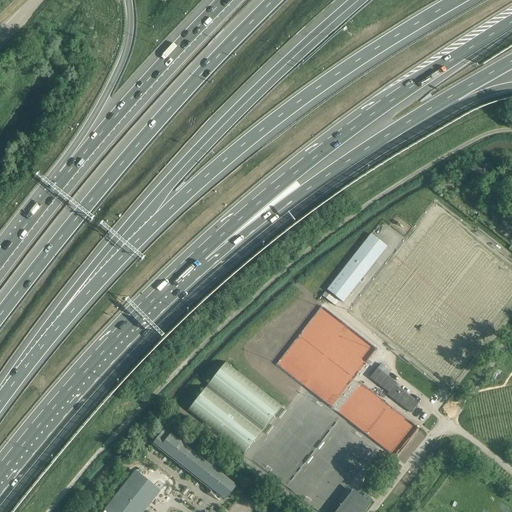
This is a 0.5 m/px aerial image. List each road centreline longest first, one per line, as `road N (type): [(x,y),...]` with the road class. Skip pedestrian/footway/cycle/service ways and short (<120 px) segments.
road 1 (motorway): [(25,366),(119,259),(225,158),(356,61),(456,0)]
road 2 (motorway): [(359,0),(260,88),(131,225),(25,366)]
road 3 (motorway): [(274,0),(151,129),(0,316)]
road 4 (motorway): [(202,257),(347,131),(511,22)]
road 5 (motorway): [(202,257),(511,60)]
road 6 (motorway): [(224,0),(143,83),(0,259)]
road 7 (motorway): [(0,479),(109,349),(202,257)]
